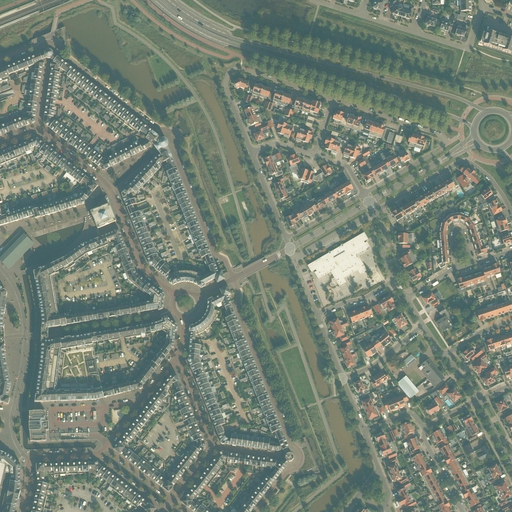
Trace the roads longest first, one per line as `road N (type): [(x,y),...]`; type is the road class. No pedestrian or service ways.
road 1 (secondary): [(156,0),(221,40),(473,128)]
road 2 (secondary): [(486,112),(224,35),(165,0)]
road 3 (residential): [(233,279),(214,255),(175,135),(140,118),(53,42),(41,43)]
road 4 (residential): [(255,511),(302,456),(237,309),(233,279)]
road 5 (residential): [(375,212),(468,162),(511,216)]
road 6 (residential): [(176,297),(142,268),(107,187)]
road 7 (residential): [(443,144),(439,134),(332,99)]
road 8 (residential): [(23,511),(30,458),(97,455)]
